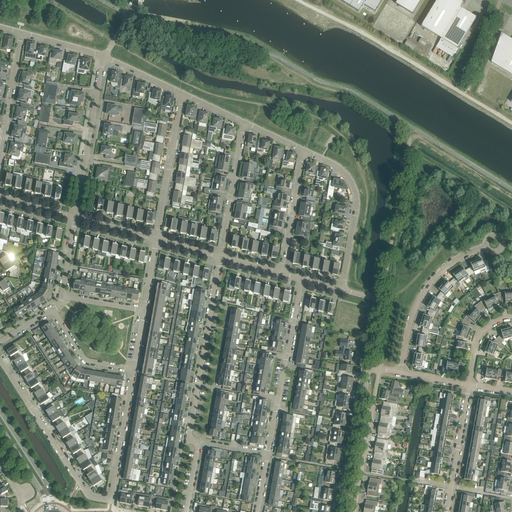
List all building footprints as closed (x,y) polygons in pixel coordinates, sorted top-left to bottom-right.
[(338,0),(358,12),(363,5),(375,12),(375,11),(377,9),(382,0),(338,0)] [(397,0),(395,4),(412,14),(420,0),(397,0)] [(421,26),(441,38),(463,2),(460,7),(450,2),(450,0),(437,0),(437,1),(436,0),(421,26)] [(463,3),(463,2),(441,38),(458,49),(473,23),(472,22),(475,18),(468,13),(460,8),(463,3)] [(511,39),(502,33),(492,63),(511,74),(511,39)] [(5,42),(2,42),(0,50),(6,51),(7,49),(11,50),(12,45),(13,44),(12,42),(13,38),(12,38),(11,37),(9,37),(5,37),(6,37),(5,42)] [(441,39),(436,46),(453,56),(451,59),(453,60),(460,50),(441,39)] [(407,40),(404,45),(411,49),(414,44),(407,40)] [(26,52),(25,58),(25,57),(32,58),(30,67),(34,68),(35,60),(36,53),(33,52),(34,44),(28,43),(26,53),(26,52)] [(40,52),(37,51),(36,53),(35,60),(42,61),(43,56),(47,57),(48,48),(41,47),(40,52)] [(49,64),(56,65),(57,60),(61,60),(62,52),(61,52),(61,51),(58,50),(58,51),(54,50),(54,53),(51,53),(50,56),(49,64)] [(64,63),(62,72),(66,73),(66,71),(69,71),(69,69),(71,67),(71,65),(75,66),(75,65),(76,64),(75,63),(76,57),(75,56),(74,56),(73,55),(72,55),(71,55),(70,56),(69,55),(68,60),(67,63),(64,63)] [(89,71),(91,61),(83,59),(83,62),(79,61),(79,60),(77,73),(80,73),(84,74),(86,73),(86,70),(89,71)] [(21,78),(32,81),(33,75),(35,76),(36,73),(29,71),(28,73),(27,73),(24,73),(24,72),(23,73),(21,78)] [(111,76),(110,78),(111,79),(111,80),(110,82),(111,83),(111,84),(111,85),(112,86),(113,87),(116,87),(115,90),(119,91),(122,79),(122,76),(119,75),(119,73),(112,72),(112,75),(111,76)] [(122,79),(120,87),(119,91),(126,92),(127,87),(131,88),(132,82),(133,81),(132,81),(132,78),(131,78),(132,77),(131,77),(130,77),(129,76),(128,76),(128,77),(125,77),(125,80),(122,79)] [(24,88),(26,89),(32,90),(31,86),(30,86),(32,81),(21,78),(20,83),(20,84),(21,84),(24,85),(25,85),(24,88)] [(145,85),(138,83),(137,90),(134,89),(132,96),(138,97),(139,94),(140,94),(140,93),(144,94),(145,85)] [(43,96),(42,103),(55,105),(59,86),(45,84),(44,94),(43,96)] [(18,95),(18,96),(29,99),(29,98),(30,93),(33,94),(34,91),(32,90),(26,89),(25,91),(24,91),(21,90),(20,90),(18,96),(18,95)] [(150,93),(148,102),(154,103),(154,100),(159,101),(161,91),(154,90),(153,93),(150,93)] [(68,91),(67,99),(69,100),(68,104),(77,106),(79,106),(80,102),(81,102),(82,102),(83,101),(83,100),(83,98),(84,98),(85,97),(85,96),(84,95),(84,93),(73,91),(72,91),(72,92),(68,91)] [(21,106),(23,106),(29,108),(28,104),(27,104),(29,99),(18,96),(18,101),(17,102),(18,102),(21,103),(22,103),(21,106)] [(163,98),(161,107),(162,107),(165,108),(165,109),(171,111),(171,108),(171,107),(172,107),(172,106),(173,106),(174,103),(173,103),(173,99),(174,97),(171,97),(167,96),(166,97),(163,97),(163,98)] [(115,116),(116,116),(117,111),(122,112),(123,108),(108,105),(107,114),(112,115),(112,116),(114,116),(115,116)] [(195,107),(192,107),(192,105),(188,105),(187,106),(186,115),(186,116),(191,117),(190,120),(195,121),(197,111),(194,110),(195,107)] [(15,113),(26,116),(27,111),(31,112),(31,110),(32,109),(29,108),(23,106),(22,109),(21,109),(18,108),(17,108),(15,113)] [(51,108),(41,106),(39,122),(49,124),(51,108)] [(144,128),(144,127),(144,122),(147,110),(135,108),(132,126),(144,128)] [(200,112),(200,113),(198,123),(207,124),(208,114),(202,113),(200,112)] [(18,124),(20,124),(26,126),(25,122),(24,122),(26,116),(15,113),(15,114),(15,119),(14,119),(15,120),(15,119),(18,120),(18,121),(19,121),(18,124)] [(80,116),(79,116),(79,115),(69,113),(68,118),(64,118),(63,124),(70,126),(71,121),(78,122),(78,121),(79,121),(79,120),(80,120),(80,119),(80,116)] [(215,133),(215,131),(217,130),(217,128),(221,128),(222,120),(221,120),(220,119),(219,118),(218,118),(217,118),(216,118),(216,119),(214,119),(213,125),(210,124),(208,132),(215,133)] [(144,122),(144,127),(158,129),(158,131),(166,132),(166,129),(167,122),(159,121),(159,125),(144,122)] [(26,126),(20,124),(20,127),(18,126),(18,127),(15,126),(15,125),(15,126),(13,131),(12,131),(23,134),(25,135),(27,129),(27,130),(27,129),(26,126)] [(103,134),(112,136),(113,130),(122,132),(123,128),(105,124),(103,134)] [(157,133),(156,140),(164,141),(164,138),(166,132),(158,131),(158,129),(144,127),(144,128),(143,131),(157,133)] [(224,129),(222,138),(233,140),(234,134),(235,134),(235,131),(235,128),(231,128),(227,127),(227,129),(224,129)] [(35,147),(44,149),(47,131),(38,129),(36,138),(36,139),(36,140),(35,145),(35,147)] [(140,145),(141,141),(143,131),(133,129),(130,146),(140,148),(140,145)] [(184,134),(183,141),(190,142),(190,144),(202,146),(203,143),(203,141),(195,140),(192,139),(193,134),(185,130),(184,134)] [(25,135),(23,134),(12,131),(12,137),(11,137),(12,137),(15,138),(16,139),(15,141),(17,142),(23,143),(23,142),(24,142),(25,135)] [(65,134),(62,133),(61,136),(65,136),(64,143),(75,145),(77,136),(65,134)] [(249,135),(249,138),(248,144),(252,145),(251,148),(258,149),(259,143),(255,143),(256,136),(253,136),(253,135),(251,134),(250,135),(249,135)] [(163,148),(164,141),(156,140),(155,143),(141,141),(140,145),(155,148),(154,149),(162,151),(162,150),(163,148)] [(183,144),(182,150),(190,152),(190,148),(201,150),(202,149),(202,146),(190,144),(190,142),(183,141),(183,144)] [(259,143),(258,149),(257,154),(261,154),(262,154),(263,150),(268,151),(269,142),(262,141),(262,143),(259,143)] [(9,149),(23,152),(24,147),(23,143),(17,142),(17,144),(16,144),(15,144),(12,143),(12,144),(9,149)] [(140,148),(140,150),(150,151),(154,152),(153,157),(153,159),(161,160),(161,157),(162,151),(154,149),(155,148),(140,145),(140,148)] [(275,147),(273,159),(277,159),(280,160),(280,159),(280,158),(283,158),(284,155),(284,152),(281,152),(282,148),(279,148),(280,146),(276,145),(275,147)] [(101,154),(108,155),(108,158),(113,159),(114,154),(111,153),(112,148),(103,147),(102,147),(101,154)] [(21,158),(23,152),(9,149),(9,154),(8,155),(9,155),(12,156),(13,156),(12,159),(15,160),(19,161),(20,161),(21,158)] [(181,153),(180,160),(187,161),(187,162),(199,164),(200,160),(192,159),(189,158),(190,152),(182,150),(181,153)] [(284,155),(283,158),(282,166),(288,167),(288,165),(289,165),(290,163),(293,163),(295,154),(293,154),(290,152),(289,153),(288,153),(287,154),(287,155),(284,155)] [(34,163),(49,165),(51,155),(36,153),(34,163)] [(219,163),(229,165),(230,158),(224,157),(224,154),(218,153),(217,158),(216,158),(216,162),(219,163)] [(65,160),(60,159),(59,166),(68,168),(68,164),(71,165),(73,156),(66,155),(65,160)] [(137,164),(138,161),(138,157),(136,157),(137,157),(126,155),(124,163),(125,163),(125,166),(136,168),(137,164)] [(138,161),(137,164),(151,166),(151,168),(159,169),(160,167),(161,160),(153,159),(152,162),(148,162),(141,160),(141,162),(138,161)] [(180,162),(178,169),(186,170),(187,167),(191,167),(198,169),(199,164),(187,162),(187,161),(180,160),(180,162)] [(244,164),(243,170),(253,172),(254,168),(256,168),(257,164),(251,161),(251,165),(244,164)] [(228,172),(229,165),(219,163),(216,162),(215,166),(216,167),(215,172),(221,174),(221,171),(228,172)] [(309,175),(317,176),(317,174),(318,172),(318,169),(315,168),(316,165),(313,164),(309,163),(310,163),(310,164),(308,163),(306,172),(310,173),(309,175)] [(151,171),(149,177),(157,179),(157,178),(159,169),(151,168),(151,166),(137,164),(136,168),(151,171)] [(107,181),(108,170),(113,171),(113,167),(102,165),(102,169),(98,168),(97,172),(97,173),(97,175),(96,174),(96,175),(96,179),(107,181)] [(315,186),(315,187),(319,187),(320,181),(322,181),(323,179),(327,179),(328,170),(321,169),(322,168),(321,168),(321,172),(320,172),(318,172),(317,174),(317,176),(316,180),(315,186)] [(178,172),(177,178),(184,180),(183,181),(196,183),(196,180),(196,179),(189,178),(185,177),(186,172),(186,170),(178,169),(178,172)] [(253,172),(243,170),(242,177),(248,178),(248,181),(254,182),(255,177),(252,177),(253,172)] [(133,187),(134,183),(135,178),(136,173),(128,171),(125,186),(133,187)] [(13,175),(11,185),(16,186),(15,188),(21,189),(21,187),(23,175),(23,174),(13,172),(13,175)] [(2,174),(1,182),(2,182),(6,183),(5,185),(11,186),(11,185),(13,175),(2,174)] [(216,180),(215,184),(225,186),(226,179),(220,178),(221,175),(215,174),(214,179),(216,180)] [(33,177),(23,175),(21,187),(21,188),(25,188),(25,191),(30,192),(32,182),(33,177)] [(279,185),(277,184),(276,189),(282,191),(282,188),(288,189),(290,182),(288,182),(285,181),(285,179),(278,176),(277,180),(280,181),(279,185)] [(156,185),(157,179),(149,177),(149,181),(135,178),(134,183),(148,185),(148,187),(156,188),(156,185)] [(176,181),(175,188),(183,189),(184,185),(187,186),(195,187),(195,186),(196,183),(183,181),(184,180),(177,178),(177,179),(176,181)] [(336,179),(335,182),(333,181),(330,181),(329,185),(332,186),(332,187),(335,188),(347,190),(346,188),(345,187),(345,185),(344,183),(342,182),(341,180),(336,179)] [(42,183),(32,182),(30,192),(31,192),(31,190),(35,191),(35,193),(40,194),(42,183)] [(241,184),(240,191),(249,193),(250,189),(253,189),(254,184),(247,182),(247,185),(241,184)] [(42,184),(42,183),(40,194),(41,193),(45,194),(45,196),(50,197),(52,186),(42,185),(42,184)] [(155,195),(156,188),(148,187),(148,185),(134,183),(133,187),(147,190),(146,196),(154,198),(155,195)] [(204,188),(204,193),(210,194),(210,193),(217,194),(218,191),(224,192),(225,186),(215,184),(215,188),(212,188),(212,189),(204,188)] [(52,187),(51,196),(55,196),(55,199),(60,200),(61,197),(62,198),(65,198),(67,187),(62,186),(62,189),(58,188),(52,187)] [(175,191),(174,197),(180,198),(180,200),(192,202),(193,199),(193,198),(186,196),(182,196),(183,190),(183,189),(175,188),(175,191)] [(271,192),(271,193),(275,193),(275,196),(277,197),(276,200),(286,202),(287,196),(283,195),(281,195),(282,192),(275,191),(275,190),(272,189),(271,192)] [(302,196),(309,197),(308,200),(314,201),(315,196),(313,196),(313,192),(303,190),(302,196)] [(240,191),(238,198),(243,199),(245,199),(244,202),(250,203),(252,193),(249,193),(240,191)] [(209,200),(209,204),(222,206),(223,199),(217,198),(217,195),(211,194),(210,200),(209,200)] [(173,200),(172,207),(173,207),(180,208),(181,204),(192,206),(192,205),(192,202),(180,200),(180,198),(174,197),(173,197),(173,200)] [(94,199),(92,207),(93,207),(97,208),(97,210),(102,211),(103,210),(104,201),(104,200),(94,199)] [(286,202),(276,200),(276,204),(273,204),(272,209),(278,210),(279,207),(285,208),(286,202)] [(104,201),(103,210),(107,211),(107,213),(112,214),(113,213),(114,204),(114,203),(104,201)] [(301,203),(300,210),(310,211),(311,207),(313,208),(314,203),(308,202),(307,204),(301,203)] [(250,205),(250,204),(244,203),(243,206),(237,205),(236,212),(246,214),(251,214),(252,205),(250,205)] [(114,204),(113,213),(117,213),(117,216),(122,217),(122,215),(124,207),(124,206),(119,205),(114,204)] [(209,209),(208,214),(214,215),(214,212),(216,212),(220,213),(222,206),(209,204),(208,208),(209,209)] [(349,210),(348,209),(348,208),(344,207),(345,206),(336,204),(335,211),(331,211),(330,216),(339,217),(339,214),(347,215),(347,213),(348,213),(349,210)] [(124,207),(122,215),(123,215),(127,216),(126,218),(132,219),(132,218),(134,210),(134,209),(124,207)] [(144,211),(142,221),(147,221),(146,224),(152,225),(153,220),(155,221),(157,212),(154,211),(153,214),(147,213),(148,209),(144,208),(144,211)] [(134,210),(132,218),(133,218),(137,219),(136,221),(142,222),(142,221),(144,211),(135,210),(134,210)] [(271,216),(270,220),(283,222),(284,215),(278,214),(278,211),(272,210),(271,216)] [(310,211),(300,210),(299,216),(305,217),(305,220),(311,221),(312,216),(309,216),(310,211)] [(246,214),(236,212),(235,219),(241,220),(240,223),(247,224),(247,218),(245,218),(246,214)] [(13,217),(9,216),(9,217),(4,216),(4,214),(2,225),(2,223),(8,224),(7,227),(12,228),(14,217),(13,217)] [(14,217),(12,228),(12,226),(17,227),(16,232),(21,233),(23,219),(19,218),(19,219),(19,220),(13,219),(14,217)] [(178,221),(176,230),(181,231),(180,233),(186,234),(186,233),(188,223),(188,219),(178,218),(178,221)] [(166,219),(165,227),(167,227),(171,228),(170,230),(176,231),(176,230),(178,221),(166,219)] [(270,224),(269,229),(275,230),(275,227),(277,227),(282,228),(283,222),(270,220),(270,224)] [(331,225),(330,231),(337,232),(338,229),(345,230),(344,230),(345,227),(346,227),(346,226),(347,225),(346,224),(345,224),(346,223),(340,222),(340,221),(336,220),(336,221),(335,225),(334,225),(334,226),(331,225)] [(23,222),(22,229),(27,230),(27,232),(31,233),(33,224),(33,222),(29,221),(28,221),(28,223),(23,222)] [(188,223),(186,233),(191,233),(190,236),(196,237),(196,235),(198,225),(198,222),(191,221),(190,224),(188,223)] [(298,223),(297,229),(310,232),(310,228),(310,227),(311,222),(304,221),(304,224),(298,223)] [(31,233),(31,234),(36,235),(36,237),(40,238),(42,227),(43,225),(42,224),(39,224),(38,224),(38,225),(33,224),(31,233)] [(198,225),(196,235),(201,236),(200,239),(205,240),(206,240),(206,238),(207,230),(207,229),(203,228),(203,226),(198,225)] [(42,227),(40,238),(46,239),(46,237),(50,238),(52,227),(48,226),(48,227),(48,228),(42,227)] [(52,227),(50,238),(51,237),(56,238),(56,240),(60,241),(62,230),(58,229),(57,231),(52,230),(52,227)] [(310,232),(297,229),(295,236),(302,237),(301,240),(307,241),(308,236),(306,235),(306,231),(310,232)] [(207,230),(206,238),(210,239),(210,241),(215,242),(217,231),(207,230)] [(344,241),(343,240),(343,236),(335,235),(334,243),(326,242),(325,248),(333,250),(333,249),(332,249),(332,246),(341,248),(342,243),(343,244),(344,241)] [(229,236),(227,244),(228,244),(232,245),(232,247),(237,248),(237,247),(239,238),(239,237),(229,236)] [(84,248),(88,248),(88,247),(90,240),(90,237),(86,237),(85,237),(85,238),(80,237),(79,244),(84,245),(84,248)] [(239,238),(237,247),(238,247),(242,247),(242,250),(247,251),(247,249),(249,241),(249,240),(239,238)] [(90,240),(88,247),(89,247),(93,248),(93,250),(97,251),(98,249),(99,242),(99,240),(95,239),(95,240),(94,241),(90,240)] [(249,241),(247,249),(248,249),(252,250),(251,253),(257,254),(257,252),(259,244),(259,243),(249,241)] [(99,242),(98,249),(102,250),(101,257),(106,257),(106,256),(107,252),(108,245),(108,243),(108,242),(104,242),(104,243),(99,242)] [(108,245),(107,252),(112,253),(111,255),(116,256),(116,254),(117,248),(118,245),(117,245),(113,244),(113,245),(113,246),(108,245)] [(259,244),(257,252),(258,252),(262,253),(261,255),(267,256),(267,255),(269,246),(269,245),(264,245),(259,244)] [(269,246),(267,255),(272,256),(271,258),(277,259),(279,248),(269,246)] [(117,248),(116,254),(121,255),(120,258),(125,259),(125,257),(126,250),(127,248),(127,247),(126,247),(122,247),(122,248),(117,248)] [(126,250),(125,257),(130,258),(129,260),(134,261),(134,259),(135,253),(136,250),(135,250),(132,249),(131,249),(131,250),(131,251),(126,250)] [(0,262),(0,263),(2,267),(11,261),(8,252),(7,252),(0,250),(0,257),(1,257),(2,259),(0,260),(0,261),(0,262)] [(135,253),(134,259),(139,260),(139,263),(141,263),(143,264),(143,263),(146,263),(148,256),(144,256),(145,253),(145,252),(141,252),(140,252),(140,253),(135,253)] [(300,254),(290,252),(288,261),(289,261),(293,261),(293,264),(298,265),(300,254)] [(300,254),(298,265),(298,263),(299,263),(303,264),(303,267),(308,268),(310,257),(300,255),(300,254)] [(308,268),(308,266),(309,266),(313,267),(312,269),(318,270),(320,259),(310,258),(310,257),(308,268)] [(158,266),(157,268),(164,270),(168,270),(168,269),(170,262),(170,259),(166,259),(165,260),(160,259),(159,266),(158,266)] [(320,259),(318,270),(318,269),(319,269),(323,270),(322,272),(328,273),(330,262),(320,260),(320,259)] [(330,262),(328,271),(328,272),(333,272),(332,275),(338,276),(338,275),(340,265),(336,264),(336,262),(335,260),(330,259),(330,262)] [(481,259),(476,261),(479,270),(480,273),(485,271),(486,272),(490,271),(487,261),(487,262),(484,263),(483,262),(482,262),(481,259)] [(18,268),(11,261),(2,267),(5,271),(6,271),(7,272),(9,270),(11,273),(10,273),(10,274),(10,276),(9,276),(16,278),(18,268)] [(170,262),(168,269),(174,270),(173,272),(178,273),(178,271),(179,265),(180,262),(179,262),(176,261),(175,261),(175,262),(175,263),(170,262)] [(471,268),(468,270),(472,275),(475,273),(475,275),(480,273),(479,270),(476,261),(470,263),(471,267),(471,268)] [(179,265),(178,271),(183,272),(183,275),(187,276),(188,276),(188,274),(189,267),(190,265),(189,265),(185,264),(185,266),(179,265)] [(189,267),(188,274),(190,275),(193,275),(193,278),(197,278),(198,277),(199,270),(199,267),(195,267),(194,268),(189,267)] [(462,268),(457,271),(464,280),(465,282),(470,278),(469,277),(472,275),(468,270),(466,271),(465,271),(462,268)] [(199,270),(198,277),(203,278),(202,280),(207,281),(210,282),(211,273),(208,272),(209,270),(208,270),(205,269),(204,269),(204,270),(204,271),(199,270)] [(457,271),(452,275),(455,278),(454,278),(455,279),(452,281),(457,286),(458,287),(460,286),(460,285),(459,283),(464,280),(457,271)] [(230,279),(228,289),(234,290),(234,289),(239,290),(239,288),(240,281),(241,279),(240,279),(237,278),(236,278),(236,280),(230,279)] [(0,292),(2,296),(9,288),(7,282),(7,283),(3,279),(0,282),(0,286),(0,287),(0,286),(0,292)] [(74,289),(79,290),(81,281),(75,280),(75,281),(73,281),(72,287),(74,287),(74,289)] [(156,288),(155,289),(157,290),(169,292),(170,284),(168,283),(162,281),(161,285),(158,284),(157,286),(156,286),(156,288)] [(240,281),(239,288),(244,289),(244,292),(248,292),(249,291),(250,284),(250,281),(246,281),(246,282),(240,281)] [(446,281),(442,285),(449,292),(453,287),(454,288),(457,286),(452,281),(450,283),(449,283),(446,281)] [(250,284),(249,291),(254,292),(254,294),(258,295),(258,293),(260,287),(260,284),(256,283),(256,284),(255,285),(250,284)] [(51,294),(52,286),(43,284),(43,288),(42,288),(51,295),(52,294),(51,294)] [(442,285),(438,289),(441,292),(440,292),(441,293),(439,296),(444,300),(446,297),(445,296),(449,292),(442,285)] [(260,287),(258,293),(264,294),(263,297),(265,297),(265,300),(267,301),(268,298),(268,296),(269,289),(270,287),(269,287),(266,286),(265,286),(265,288),(260,287)] [(51,295),(42,288),(42,289),(43,289),(40,293),(39,293),(48,299),(49,299),(48,298),(49,297),(50,297),(51,295)] [(269,289),(268,296),(273,297),(273,299),(277,300),(278,299),(279,292),(279,289),(275,289),(275,290),(269,289)] [(476,289),(471,293),(475,297),(479,294),(476,289)] [(137,298),(140,299),(141,293),(138,293),(139,292),(133,291),(132,300),(137,301),(137,300),(137,298)] [(279,292),(278,299),(283,300),(283,302),(287,303),(290,304),(291,298),(292,295),(289,294),(289,292),(285,291),(285,292),(284,293),(279,292)] [(505,292),(499,293),(501,299),(504,298),(504,299),(505,299),(505,303),(511,302),(510,293),(505,293),(505,292)] [(40,304),(41,303),(36,296),(34,293),(30,296),(31,299),(37,307),(40,305),(40,304)] [(48,299),(39,293),(40,293),(36,296),(41,303),(48,299)] [(494,296),(488,299),(493,308),(499,305),(497,301),(497,300),(501,299),(499,293),(493,295),(494,296)] [(433,297),(430,302),(438,307),(441,302),(442,302),(444,300),(439,296),(437,298),(436,298),(436,299),(433,297)] [(306,299),(304,310),(309,311),(309,309),(314,310),(314,309),(315,302),(316,299),(315,299),(311,298),(311,299),(311,300),(306,299)] [(37,307),(31,299),(27,301),(32,309),(33,308),(34,309),(37,307)] [(483,300),(479,303),(482,308),(485,306),(486,307),(488,310),(493,308),(488,299),(484,301),(483,300)] [(27,312),(32,309),(27,301),(23,304),(27,312)] [(315,302),(314,309),(319,309),(318,312),(318,315),(322,316),(322,315),(324,304),(325,302),(324,302),(320,301),(320,303),(315,302)] [(430,302),(427,307),(430,309),(430,310),(429,313),(435,315),(436,312),(435,311),(438,307),(430,302)] [(324,304),(322,315),(328,316),(328,314),(332,315),(334,304),(333,304),(330,303),(329,303),(329,304),(329,305),(324,304)] [(475,308),(471,313),(478,319),(483,314),(480,312),(480,311),(479,310),(482,308),(479,303),(474,307),(475,308)] [(23,315),(27,312),(23,304),(18,307),(23,315)] [(18,318),(23,315),(18,307),(13,310),(18,318)] [(232,310),(231,316),(240,318),(243,318),(244,310),(243,309),(237,308),(236,311),(232,310)] [(423,315),(421,321),(430,324),(432,318),(433,319),(435,315),(429,313),(428,316),(427,316),(423,315)] [(466,315),(463,320),(468,323),(470,321),(471,321),(472,321),(475,323),(478,319),(471,313),(468,316),(466,315)] [(273,316),(271,326),(272,326),(275,326),(284,328),(285,322),(280,321),(281,318),(275,317),(275,316),(273,316)] [(462,326),(460,332),(469,335),(471,329),(467,328),(467,327),(467,326),(468,323),(463,320),(463,321),(460,325),(462,326)] [(421,321),(419,326),(423,328),(424,329),(423,332),(429,333),(438,335),(439,331),(431,330),(433,324),(430,324),(421,321)] [(47,325),(46,323),(40,326),(42,329),(45,333),(53,328),(54,327),(53,327),(52,324),(51,325),(50,323),(50,324),(47,325)] [(54,327),(45,333),(48,338),(56,333),(53,328),(54,328),(54,327)] [(503,340),(509,338),(506,329),(500,331),(502,334),(501,335),(501,336),(497,339),(501,343),(504,341),(503,340)] [(417,335),(416,341),(426,342),(427,337),(428,337),(429,333),(423,332),(422,335),(421,335),(417,335)] [(456,336),(455,342),(457,342),(461,343),(462,339),(463,339),(467,340),(469,335),(460,332),(458,336),(456,336)] [(48,338),(51,342),(59,337),(56,333),(48,338)] [(61,342),(59,337),(51,342),(54,347),(61,342)] [(489,341),(487,347),(495,350),(497,345),(499,346),(501,343),(497,339),(494,342),(492,342),(492,343),(489,341)] [(336,351),(335,357),(345,358),(345,359),(345,360),(347,361),(351,361),(351,357),(353,357),(353,353),(352,353),(352,352),(345,352),(345,348),(347,348),(348,340),(340,340),(340,347),(342,347),(341,352),(336,351)] [(416,341),(415,346),(419,347),(419,348),(420,348),(419,351),(427,352),(428,348),(425,348),(426,342),(416,341)] [(54,347),(57,351),(64,346),(66,345),(65,344),(65,345),(64,342),(62,343),(61,342),(54,347)] [(280,350),(281,344),(272,342),(271,348),(261,346),(261,349),(267,350),(270,351),(271,351),(271,348),(280,350)] [(454,351),(454,352),(461,353),(460,352),(460,350),(461,349),(462,349),(465,350),(466,344),(462,343),(461,343),(457,342),(456,348),(455,347),(454,348),(454,351)] [(11,357),(13,356),(13,355),(15,358),(22,353),(15,346),(10,349),(9,349),(6,352),(9,356),(10,356),(11,357)] [(64,346),(57,351),(60,356),(67,351),(64,346)] [(495,350),(487,347),(484,352),(488,354),(489,355),(488,358),(487,358),(494,360),(494,356),(493,356),(495,350)] [(70,355),(67,351),(60,356),(62,360),(70,355)] [(262,354),(261,359),(270,361),(271,356),(266,355),(267,352),(261,351),(260,354),(262,354)] [(414,354),(413,360),(425,362),(426,356),(427,352),(419,351),(419,354),(418,354),(414,354)] [(14,364),(16,368),(26,362),(22,353),(15,358),(16,360),(14,362),(15,363),(14,364)] [(65,364),(65,365),(73,360),(70,355),(62,360),(65,364)] [(305,365),(305,368),(311,369),(312,366),(308,365),(309,360),(306,359),(297,357),(296,363),(302,364),(305,365)] [(65,365),(68,369),(76,364),(73,360),(65,365)] [(412,364),(412,366),(416,366),(415,368),(414,368),(421,369),(424,370),(423,369),(425,362),(413,360),(412,364)] [(445,371),(452,372),(453,363),(447,362),(448,360),(443,360),(442,364),(442,366),(442,367),(442,366),(445,366),(446,367),(445,371)] [(21,373),(23,372),(23,371),(25,374),(32,369),(28,364),(26,362),(16,368),(19,372),(20,372),(21,373)] [(453,363),(452,372),(457,373),(458,370),(459,369),(462,369),(461,370),(462,370),(463,364),(463,363),(459,362),(458,364),(453,363)] [(76,364),(68,369),(72,375),(72,376),(78,367),(76,364)] [(336,373),(337,374),(345,375),(345,372),(351,373),(352,367),(338,364),(337,370),(336,370),(336,373)] [(76,379),(77,379),(83,370),(82,371),(78,368),(78,367),(72,376),(73,376),(77,379),(76,379)] [(487,369),(487,367),(483,367),(481,374),(482,374),(482,373),(485,373),(485,374),(485,378),(491,379),(492,370),(487,369)] [(24,380),(26,384),(36,378),(32,369),(25,374),(27,376),(24,378),(25,379),(24,380)] [(300,371),(299,377),(308,379),(311,379),(312,374),(313,371),(305,369),(304,372),(300,371)] [(492,370),(491,379),(497,380),(497,376),(498,377),(498,376),(501,376),(502,370),(498,369),(498,371),(492,370)] [(77,379),(85,380),(86,371),(83,370),(77,379)] [(510,383),(511,373),(506,372),(507,371),(502,370),(501,376),(504,377),(505,378),(504,382),(510,383)] [(344,378),(345,375),(337,374),(337,377),(339,377),(338,383),(342,383),(352,385),(353,379),(344,378)] [(121,387),(124,388),(126,381),(123,381),(123,378),(121,377),(122,376),(119,375),(118,375),(118,377),(116,386),(115,389),(121,390),(121,387)] [(31,389),(33,388),(34,387),(35,390),(42,385),(36,378),(26,384),(30,388),(31,389)] [(229,381),(220,380),(218,385),(223,386),(223,389),(231,391),(231,387),(232,382),(229,381)] [(384,391),(382,399),(387,400),(386,402),(395,404),(396,400),(398,400),(399,395),(402,395),(403,391),(395,389),(395,388),(397,388),(399,382),(397,382),(393,381),(391,388),(390,392),(384,391)] [(339,389),(338,392),(345,393),(345,390),(351,391),(352,385),(342,383),(341,389),(339,389)] [(34,396),(36,400),(46,394),(42,385),(35,390),(37,392),(34,394),(35,395),(34,396)] [(254,391),(253,395),(259,396),(260,393),(264,394),(265,392),(266,392),(267,389),(267,388),(265,388),(254,386),(253,391),(254,391)] [(442,389),(442,393),(444,393),(443,399),(452,401),(453,400),(453,399),(453,398),(453,397),(453,395),(451,395),(451,391),(442,389)] [(232,392),(229,392),(222,391),(222,394),(217,393),(216,399),(225,400),(229,401),(230,395),(232,395),(232,392)] [(344,396),(345,393),(338,392),(338,395),(340,395),(339,401),(349,403),(350,397),(344,396)] [(45,406),(45,407),(53,401),(46,394),(36,400),(40,404),(41,405),(44,403),(45,406)] [(477,403),(477,405),(487,407),(488,407),(489,407),(490,406),(490,403),(490,402),(491,398),(484,397),(484,400),(478,399),(478,400),(477,401),(477,402),(477,403)] [(443,399),(442,404),(452,406),(451,406),(453,407),(455,408),(455,405),(453,405),(452,405),(452,404),(453,403),(453,402),(452,401),(443,399)] [(58,400),(46,408),(47,408),(48,410),(46,412),(46,413),(48,418),(61,410),(62,409),(61,408),(59,402),(58,400)] [(336,407),(335,410),(342,411),(342,408),(348,409),(349,403),(339,401),(335,401),(334,406),(336,407)] [(382,406),(381,410),(392,412),(392,411),(395,412),(396,408),(397,404),(395,404),(386,402),(383,402),(383,406),(382,406)] [(293,403),(292,407),(293,408),(293,409),(295,410),(295,413),(305,415),(306,410),(302,410),(303,405),(294,404),(293,403)] [(331,418),(336,419),(346,421),(347,415),(341,414),(342,411),(335,410),(333,409),(331,418)] [(441,409),(440,415),(450,417),(451,418),(453,418),(453,416),(451,415),(450,416),(450,414),(451,414),(451,413),(451,412),(451,411),(441,409)] [(61,410),(48,418),(51,422),(52,421),(53,423),(55,421),(57,423),(66,418),(64,415),(61,410)] [(381,415),(380,419),(392,421),(393,417),(392,416),(392,412),(381,410),(380,415),(381,415)] [(93,412),(85,417),(90,425),(91,424),(93,412)] [(284,415),(283,421),(295,423),(296,418),(305,419),(305,416),(293,414),(293,417),(284,415)] [(58,426),(56,428),(57,429),(56,429),(58,434),(71,426),(67,417),(66,418),(57,423),(58,426)] [(333,424),(332,427),(339,428),(339,426),(345,426),(346,421),(336,419),(335,425),(333,424)] [(379,423),(378,427),(391,430),(391,429),(392,429),(393,426),(391,425),(392,421),(380,419),(380,423),(379,423)] [(435,419),(434,425),(448,427),(448,428),(449,429),(451,429),(452,426),(449,426),(448,427),(448,425),(449,424),(449,423),(449,422),(435,419)] [(71,426),(58,434),(61,438),(62,437),(63,439),(65,437),(67,439),(77,433),(78,433),(71,426)] [(328,427),(328,430),(331,430),(330,436),(343,438),(344,432),(339,432),(338,431),(339,428),(332,427),(328,427)] [(389,438),(391,430),(378,427),(377,432),(378,432),(377,437),(384,438),(384,437),(389,438)] [(214,437),(214,440),(220,441),(220,438),(223,438),(224,433),(220,432),(211,430),(210,436),(214,437)] [(433,430),(432,435),(446,438),(447,439),(449,440),(450,437),(447,437),(446,437),(446,436),(447,435),(447,434),(447,433),(447,432),(433,430)] [(68,442),(66,444),(67,445),(66,445),(68,450),(78,444),(82,441),(77,433),(67,439),(69,442),(68,442)] [(328,442),(329,442),(330,442),(329,445),(335,446),(336,443),(337,443),(341,444),(343,438),(330,436),(329,442),(328,442)] [(387,449),(389,441),(377,439),(376,443),(375,447),(387,449)] [(505,448),(511,449),(511,443),(510,443),(511,440),(504,439),(503,444),(505,445),(505,448)] [(431,441),(431,446),(434,447),(444,448),(444,449),(445,450),(447,450),(448,448),(446,447),(444,448),(445,446),(445,445),(445,444),(445,443),(431,441)] [(73,455),(75,453),(76,453),(77,455),(84,451),(78,444),(68,450),(72,454),(72,453),(73,455)] [(99,449),(99,452),(108,454),(109,451),(110,451),(111,448),(112,449),(113,445),(111,445),(103,444),(101,444),(100,449),(99,449)] [(335,449),(335,446),(329,445),(327,445),(326,448),(327,448),(326,454),(339,456),(340,450),(335,449)] [(375,452),(374,456),(386,458),(390,458),(390,454),(388,454),(389,450),(387,449),(375,447),(374,451),(375,452)] [(207,450),(206,456),(215,457),(220,458),(221,450),(219,449),(212,448),(213,449),(212,451),(207,450)] [(282,454),(281,457),(289,458),(290,450),(278,448),(277,453),(282,454)] [(501,457),(507,458),(508,455),(511,455),(511,449),(505,448),(502,448),(502,451),(503,451),(502,454),(501,453),(501,457)] [(77,461),(79,466),(88,460),(84,451),(77,455),(79,458),(76,460),(77,461)] [(431,452),(430,457),(432,457),(442,459),(442,460),(443,461),(446,461),(446,458),(444,458),(442,458),(443,454),(433,452),(431,452)] [(245,462),(248,463),(257,465),(258,459),(253,458),(253,456),(254,456),(254,455),(247,454),(247,457),(246,457),(245,462)] [(338,462),(339,456),(326,454),(325,460),(326,460),(325,463),(332,464),(333,461),(338,462)] [(385,462),(386,458),(374,456),(373,460),(372,464),(383,466),(384,462),(385,462)] [(511,461),(507,461),(507,458),(501,457),(500,462),(502,463),(502,466),(511,468),(511,466),(511,465),(511,461)] [(83,471),(86,469),(88,471),(95,467),(88,460),(79,466),(82,470),(83,469),(83,471)] [(287,464),(288,461),(281,460),(280,463),(276,462),(275,468),(284,469),(285,464),(287,464)] [(431,468),(440,470),(441,471),(444,472),(444,469),(442,469),(441,469),(441,468),(441,467),(442,466),(441,465),(441,464),(431,463),(431,468)] [(372,469),(371,473),(383,475),(383,470),(385,471),(386,467),(383,466),(372,464),(371,468),(372,469)] [(498,473),(497,474),(504,475),(505,473),(507,473),(511,474),(511,469),(511,468),(502,466),(501,469),(498,469),(498,473)] [(87,477),(89,482),(98,476),(95,467),(88,471),(89,474),(87,476),(87,477)] [(330,472),(331,469),(324,468),(323,476),(335,478),(336,473),(330,472)] [(420,470),(419,476),(424,477),(425,474),(434,476),(434,474),(439,475),(440,474),(440,473),(440,472),(440,470),(431,468),(430,470),(429,470),(426,470),(425,471),(420,470)] [(499,480),(499,484),(508,485),(508,484),(509,484),(510,479),(504,478),(504,475),(497,474),(497,480),(499,480)] [(94,487),(96,485),(98,487),(97,488),(105,483),(98,476),(89,482),(92,486),(93,485),(94,487)] [(318,484),(318,485),(328,486),(328,483),(334,484),(335,478),(323,476),(321,485),(318,484)] [(369,482),(368,487),(379,489),(380,485),(381,485),(382,480),(370,478),(369,482)] [(158,484),(171,487),(172,487),(173,483),(172,483),(172,481),(160,479),(159,479),(158,484)] [(508,487),(508,485),(499,484),(498,487),(495,486),(494,492),(501,493),(502,490),(508,491),(508,487)] [(319,488),(319,493),(332,496),(333,490),(327,489),(328,486),(318,485),(318,488),(319,488)] [(426,485),(425,489),(427,489),(426,495),(436,496),(437,495),(437,494),(437,493),(437,491),(431,490),(432,487),(426,485)] [(367,495),(379,497),(379,493),(378,493),(379,489),(368,487),(367,491),(368,491),(367,495)] [(122,491),(119,490),(118,497),(121,497),(120,502),(120,503),(125,504),(127,493),(122,492),(122,491)] [(128,491),(127,493),(125,504),(131,505),(132,499),(135,500),(136,493),(128,491)] [(461,498),(460,501),(470,502),(471,497),(474,498),(474,494),(465,492),(465,496),(461,495),(461,496),(461,497),(460,498),(461,498)] [(145,495),(136,493),(135,500),(139,500),(138,505),(137,505),(137,506),(143,507),(145,495)] [(145,495),(143,507),(149,508),(150,502),(153,503),(154,496),(154,494),(151,493),(151,496),(145,495)] [(311,501),(314,502),(325,503),(325,500),(331,501),(331,502),(332,496),(319,493),(318,499),(311,498),(311,501)] [(426,495),(426,500),(435,502),(436,503),(439,504),(439,501),(437,501),(436,501),(436,500),(436,499),(437,498),(436,497),(436,496),(426,495)] [(163,498),(154,496),(153,503),(156,503),(155,508),(155,509),(161,510),(162,501),(163,498)] [(505,502),(499,503),(498,498),(490,497),(493,511),(505,508),(505,506),(505,502)] [(167,505),(171,506),(172,499),(168,499),(168,502),(162,501),(161,510),(166,511),(167,505)] [(365,504),(364,509),(375,511),(376,507),(377,507),(378,502),(366,500),(365,505),(365,504)] [(314,502),(314,505),(316,505),(315,511),(323,511),(329,511),(330,507),(324,507),(325,503),(314,502)] [(204,511),(206,506),(200,505),(200,504),(195,503),(194,510),(199,511),(198,511),(204,511)]
